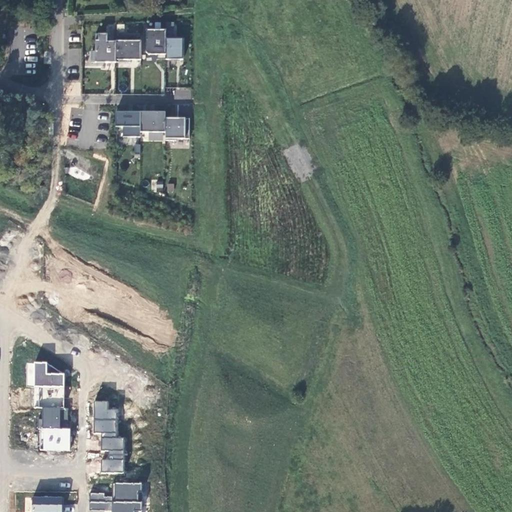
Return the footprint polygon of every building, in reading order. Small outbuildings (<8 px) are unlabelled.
[(166,31),(146,31),(146,53),(148,56),(157,56),(157,61),(166,61),(166,39),(166,31)] [(92,63),(116,63),(116,43),(107,43),(108,35),(95,35),(95,52),(92,52),(92,63)] [(116,43),(116,63),(131,64),(131,58),(141,58),(141,37),(116,37),(116,43)] [(166,61),(183,61),(183,40),(166,39),(166,61)] [(174,99),(190,99),(191,88),(174,88),(174,99)] [(140,134),(140,113),(116,113),(115,128),(123,128),(123,137),(140,137),(140,134)] [(140,134),(165,134),(165,120),(165,113),(156,113),(156,114),(149,114),(149,113),(140,113),(140,134)] [(189,140),(190,120),(165,120),(165,134),(165,142),(176,142),(176,140),(189,140)] [(35,364),(35,388),(65,388),(65,378),(62,378),(62,373),(47,364),(35,364)] [(35,388),(34,409),(45,409),(64,409),(64,408),(62,408),(62,398),(64,398),(65,388),(35,388)] [(108,401),(94,401),(94,420),(116,421),(117,409),(108,409),(108,401)] [(41,420),(40,430),(70,430),(71,409),(64,409),(45,409),(45,420),(41,420)] [(116,421),(94,420),(93,432),(102,433),(116,433),(116,421)] [(70,430),(40,430),(40,451),(66,451),(70,451),(70,430)] [(115,438),(101,437),(101,451),(108,451),(123,451),(123,438),(115,438)] [(123,460),(108,460),(101,460),(101,472),(122,472),(123,460)] [(90,502),(142,503),(142,484),(112,484),(112,492),(115,492),(115,497),(112,497),(105,497),(105,494),(90,494),(90,502)] [(33,498),(32,511),(62,511),(62,498),(33,498)] [(90,502),(90,511),(105,511),(105,508),(112,508),(112,511),(142,511),(142,503),(90,502)]
